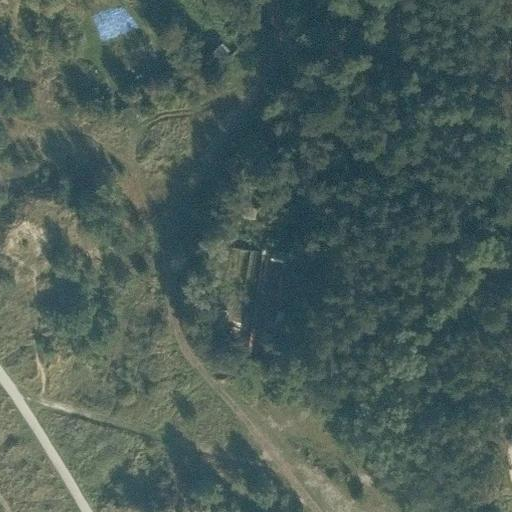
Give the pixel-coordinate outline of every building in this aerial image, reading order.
[(107,45),(117,71),(158,56),(149,30),(107,45)] [(219,45),(212,52),(220,60),(227,54),(219,45)] [(174,67),(173,72),(181,72),(182,57),(174,57),(174,67)] [(241,206),(239,217),(255,219),(256,208),(241,206)] [(249,244),(236,319),(254,322),(265,259),(270,260),(265,289),(295,294),(300,265),(291,264),(293,251),(249,244)] [(215,307),(210,326),(224,329),(229,311),(215,307)]
